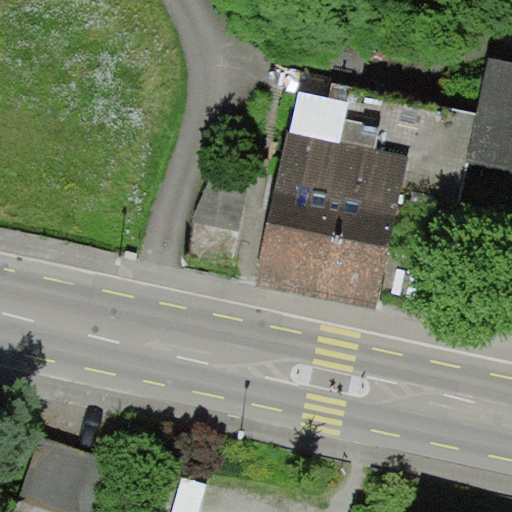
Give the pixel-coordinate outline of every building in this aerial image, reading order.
[(432,0),(446,8),(451,0),(432,0)] [(470,106),(457,156),(468,159),(511,169),(511,56),(484,49),(470,106)] [(293,89),(283,126),(402,151),(395,186),(457,200),(468,159),(457,156),(470,106),(328,77),(326,95),(293,89)] [(402,151),(283,126),(251,281),(370,306),(395,186),(402,151)] [(236,230),(246,179),(209,171),(193,206),(190,219),(236,230)] [(511,201),(502,199),(491,250),(511,254),(511,201)]
